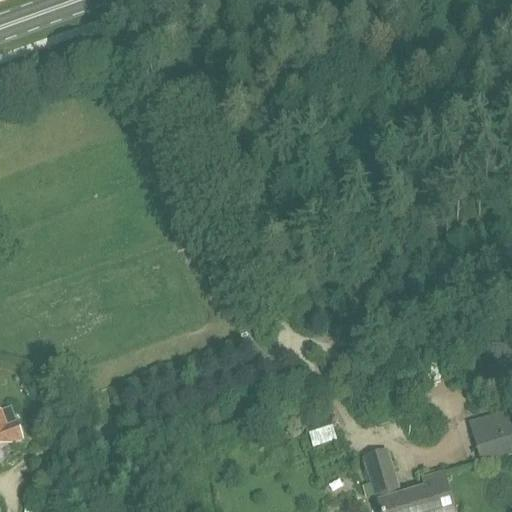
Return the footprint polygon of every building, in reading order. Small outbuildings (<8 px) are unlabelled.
[(0,417),(0,448),(22,441),(12,413),(0,417)] [(468,424),(479,460),(481,466),(511,456),(511,431),(506,413),(468,424)] [(305,424),(313,448),(337,440),(328,415),(305,424)] [(341,447),(321,452),(325,466),(345,462),(341,447)] [(453,511),(443,476),(422,482),(425,491),(400,498),(387,453),(365,460),(379,511),(453,511)]
